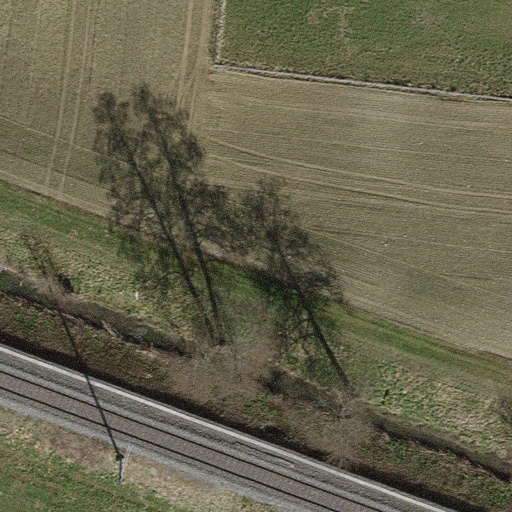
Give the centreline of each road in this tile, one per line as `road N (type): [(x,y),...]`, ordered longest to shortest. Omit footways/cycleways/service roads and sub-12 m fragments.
road 1 (track): [(511,32),(393,18),(362,314),(511,351)]
road 2 (track): [(176,511),(0,445)]
